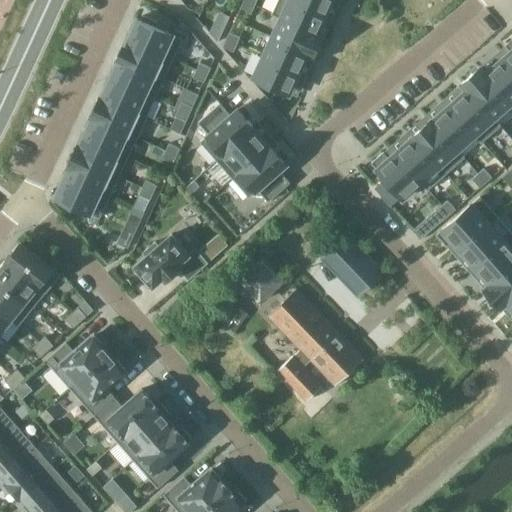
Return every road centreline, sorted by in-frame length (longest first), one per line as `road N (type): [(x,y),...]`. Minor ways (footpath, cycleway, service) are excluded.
road 1 (residential): [(386,511),(505,409),(510,384),(322,163),(317,147),(481,0)]
road 2 (residential): [(30,198),(305,511)]
road 3 (residential): [(30,198),(122,0)]
